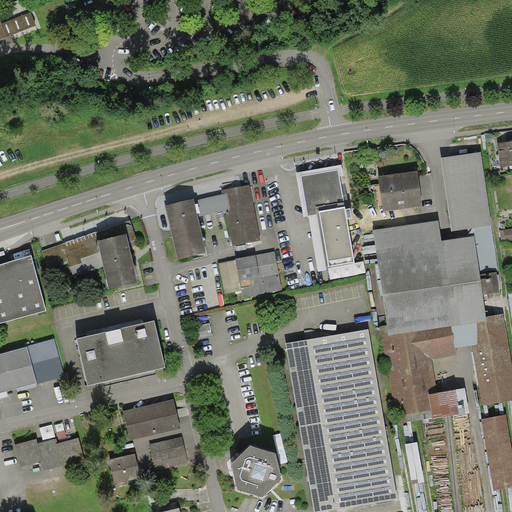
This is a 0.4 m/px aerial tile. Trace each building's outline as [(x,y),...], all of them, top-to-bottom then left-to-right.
[(0,39),(36,25),(31,12),(2,23),(1,21),(0,21),(0,39)] [(511,141),(498,143),(501,167),(511,165),(511,141)] [(481,152),(440,158),(451,231),(468,228),(491,225),(492,225),(481,152)] [(342,165),(296,172),(304,216),(309,216),(318,271),(327,270),(327,267),(355,262),(348,218),(352,218),(351,208),(346,209),(340,175),(343,174),(342,165)] [(417,170),(379,176),(384,212),(422,206),(417,170)] [(222,190),(222,194),(227,193),(231,209),(226,210),(233,246),(261,240),(250,184),(222,190)] [(222,194),(198,200),(201,213),(198,213),(199,216),(226,210),(231,209),(227,193),(222,194)] [(194,199),(165,205),(178,259),(206,253),(194,199)] [(439,220),(373,229),(387,325),(389,335),(452,325),(487,319),(486,316),(483,295),(480,274),(480,273),(474,236),(469,236),(442,240),(439,220)] [(468,228),(469,236),(474,236),(480,273),(498,270),(491,225),(468,228)] [(511,239),(511,228),(500,230),(501,242),(511,239)] [(126,237),(98,244),(109,293),(138,286),(126,237)] [(275,251),(235,259),(243,297),(282,290),(275,251)] [(31,258),(0,266),(0,325),(47,313),(31,258)] [(496,272),(480,274),(483,295),(499,293),(496,272)] [(452,325),(456,347),(471,345),(481,405),(511,400),(511,365),(503,313),(486,316),(487,319),(452,325)] [(155,324),(77,342),(88,389),(166,370),(155,324)] [(456,347),(452,325),(389,335),(387,325),(380,326),(395,416),(431,410),(428,394),(437,392),(431,359),(457,355),(456,347)] [(368,329),(285,343),(314,511),(319,511),(397,499),(368,329)] [(27,348),(0,355),(0,393),(37,384),(37,385),(65,377),(55,339),(27,347),(27,348)] [(437,392),(428,394),(431,410),(433,420),(470,413),(465,388),(437,392)] [(174,400),(123,412),(130,441),(181,430),(174,400)] [(511,447),(506,414),(481,419),(494,491),(511,487),(511,447)] [(182,437),(149,444),(155,472),(188,464),(182,437)] [(37,440),(14,445),(20,467),(41,462),(43,471),(84,461),(79,439),(58,444),(57,439),(38,444),(37,440)] [(275,453),(250,446),(231,463),(237,490),(263,497),(281,479),(275,453)] [(135,455),(109,461),(114,485),(140,480),(135,455)]
